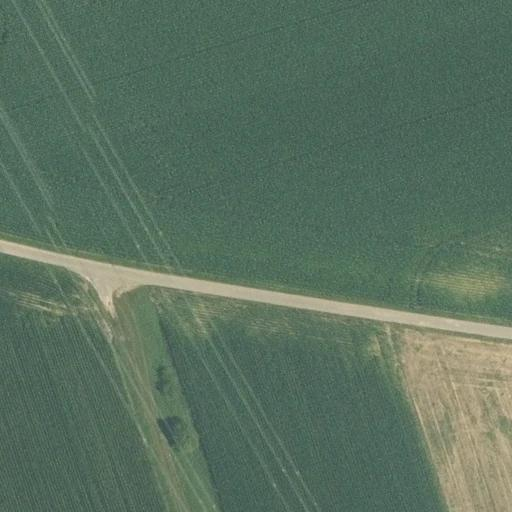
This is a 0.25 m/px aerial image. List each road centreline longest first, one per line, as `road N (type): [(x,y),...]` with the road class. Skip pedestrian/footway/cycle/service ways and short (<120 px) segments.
road 1 (track): [(511,336),(0,248)]
road 2 (track): [(177,511),(99,271)]
